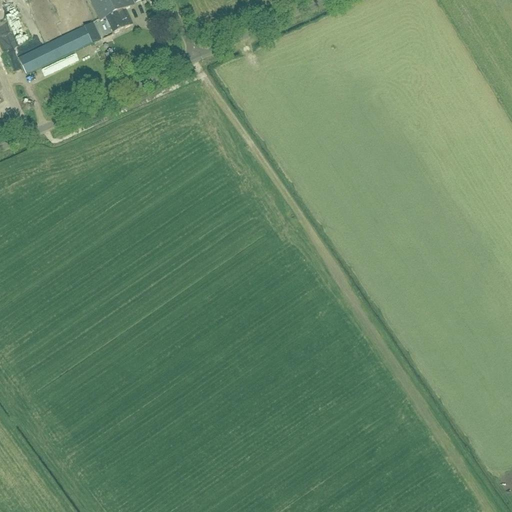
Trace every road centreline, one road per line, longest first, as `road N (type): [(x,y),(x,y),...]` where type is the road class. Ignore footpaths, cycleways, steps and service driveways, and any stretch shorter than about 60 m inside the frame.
road 1 (unclassified): [(0,148),(197,58)]
road 2 (unclassified): [(197,58),(325,0)]
